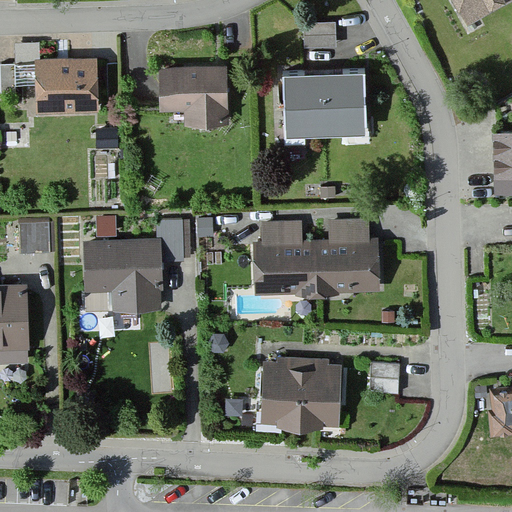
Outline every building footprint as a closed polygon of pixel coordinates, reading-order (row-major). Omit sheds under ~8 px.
[(511,0),(449,0),(467,29),(511,1),(511,0)] [(329,24),(300,26),(302,49),(331,46),(329,24)] [(17,41),(17,58),(38,58),(37,41),(17,41)] [(29,115),(95,110),(92,61),(25,66),(29,115)] [(180,125),(224,124),(222,66),(152,68),(153,111),(179,110),(180,125)] [(362,73),(275,77),(278,137),(365,133),(362,73)] [(113,131),(92,133),(94,148),(114,146),(113,131)] [(511,132),(487,133),(489,179),(511,178),(511,132)] [(102,231),(116,232),(117,214),(103,213),(102,231)] [(51,217),(22,218),(23,246),(51,245),(51,217)] [(300,220),(263,220),(263,242),(254,242),(254,290),(295,290),(295,294),(341,294),(341,290),(381,290),(380,237),(369,237),(369,219),(330,219),(330,236),(300,236),(300,220)] [(152,240),(82,245),(86,317),(162,313),(159,263),(183,262),(180,223),(151,225),(152,240)] [(0,365),(26,364),(22,286),(0,286),(0,365)] [(255,425),(332,428),(335,356),(258,353),(255,425)] [(511,391),(487,394),(492,436),(511,433),(511,391)]
